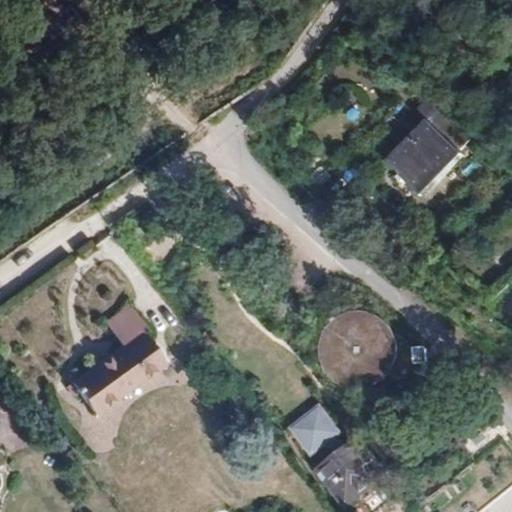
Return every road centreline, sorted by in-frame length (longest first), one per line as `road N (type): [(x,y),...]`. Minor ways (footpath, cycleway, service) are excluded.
road 1 (residential): [(226,132),(511,421)]
road 2 (track): [(0,239),(193,89),(247,67),(310,0)]
road 3 (residential): [(0,293),(226,132)]
road 4 (residential): [(226,132),(344,0)]
